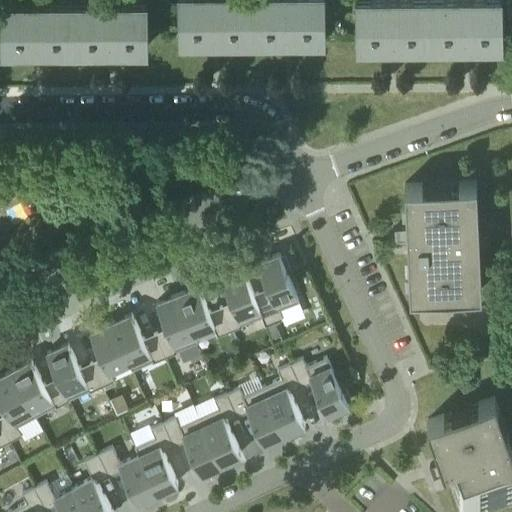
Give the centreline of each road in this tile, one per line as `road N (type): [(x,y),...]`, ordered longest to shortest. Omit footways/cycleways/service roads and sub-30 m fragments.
road 1 (residential): [(299,469),(396,419),(405,400),(341,273),(305,178)]
road 2 (residential): [(305,178),(265,105),(239,98),(0,106)]
road 3 (residential): [(305,178),(0,302)]
road 4 (residential): [(511,105),(305,178)]
